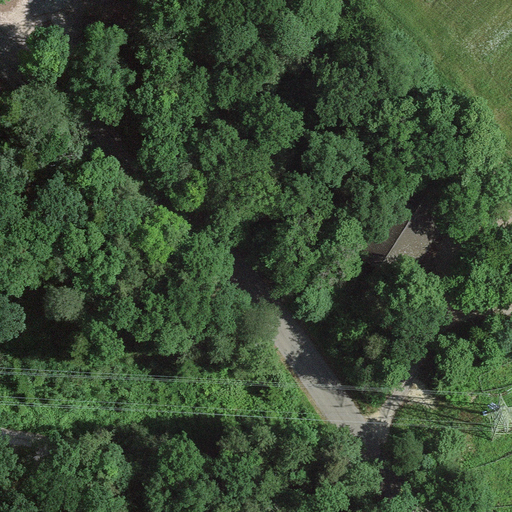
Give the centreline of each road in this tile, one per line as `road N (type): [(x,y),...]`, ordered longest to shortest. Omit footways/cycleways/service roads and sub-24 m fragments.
road 1 (tertiary): [(421,511),(240,275),(0,64)]
road 2 (track): [(260,511),(114,458),(0,435)]
